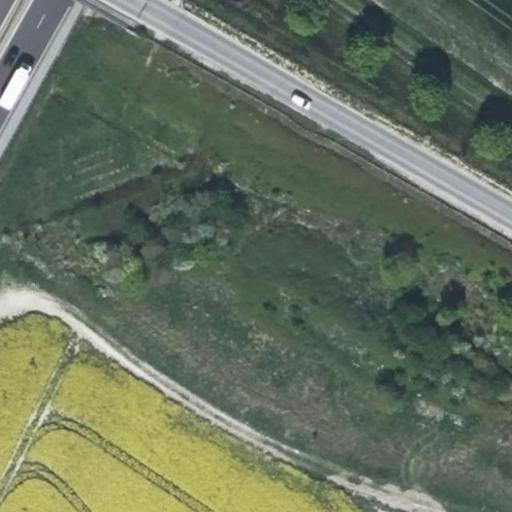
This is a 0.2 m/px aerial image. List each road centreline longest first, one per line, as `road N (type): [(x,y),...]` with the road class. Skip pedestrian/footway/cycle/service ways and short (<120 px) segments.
road 1 (tertiary): [(511,217),(128,0)]
road 2 (track): [(343,0),(511,115)]
